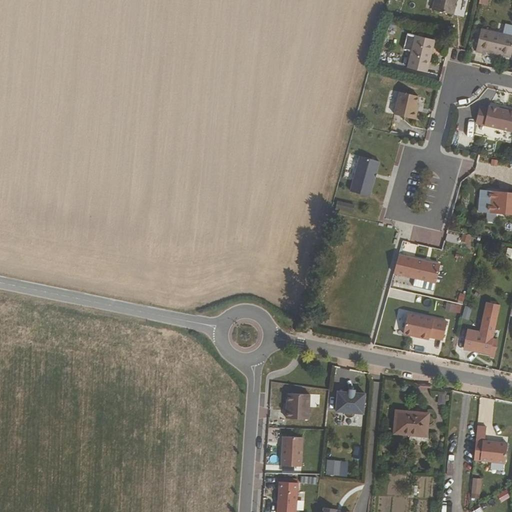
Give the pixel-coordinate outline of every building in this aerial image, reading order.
[(457,0),(436,0),(434,10),(454,15),(457,0)] [(511,44),(511,36),(480,29),(474,51),(482,52),(482,50),(509,57),(511,44)] [(434,41),(415,35),(407,67),(426,72),(434,41)] [(415,119),(417,111),(415,110),(417,104),(419,96),(401,91),(395,114),(415,119)] [(511,126),(511,111),(488,106),(487,108),(478,106),(474,123),(511,132),(511,126)] [(370,196),(375,177),(374,176),(376,173),(377,173),(380,161),(361,156),(351,191),(370,196)] [(511,213),(511,192),(482,190),(481,210),(511,213)] [(440,266),(399,255),(394,273),(434,284),(440,266)] [(419,336),(418,337),(429,340),(429,337),(443,341),(447,322),(408,313),(403,334),(413,336),(414,335),(419,336)] [(487,354),(492,355),(495,340),(490,339),(495,317),(481,314),(477,334),(467,332),(464,349),(487,354)] [(287,419),(309,421),(311,396),(289,394),(287,419)] [(349,397),(349,395),(339,395),(337,414),(346,415),(346,417),(347,419),(349,420),(352,420),(354,419),(355,416),(364,417),(366,397),(355,396),(356,397),(349,397)] [(398,411),(396,433),(427,436),(429,414),(398,411)] [(487,431),(477,430),(474,464),(502,468),(506,448),(486,445),(487,431)] [(281,465),(300,467),(302,438),(283,437),(281,465)] [(325,472),(347,473),(347,460),(326,459),(325,472)] [(478,498),(481,478),(472,477),(469,497),(478,498)] [(278,511),(296,511),(298,482),(281,481),(278,511)] [(495,494),(500,502),(511,496),(506,488),(495,494)]
